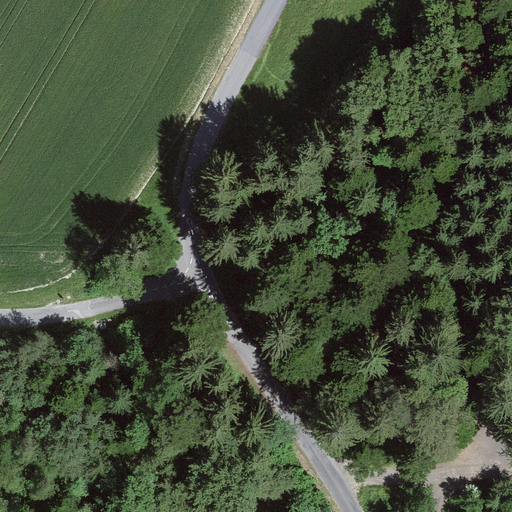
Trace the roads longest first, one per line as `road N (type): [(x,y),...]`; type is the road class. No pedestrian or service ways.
road 1 (unclassified): [(201,279),(192,239),(197,176),(276,0)]
road 2 (unclassified): [(352,511),(201,279)]
road 3 (residential): [(201,279),(65,315),(0,319)]
road 4 (track): [(331,472),(511,472)]
